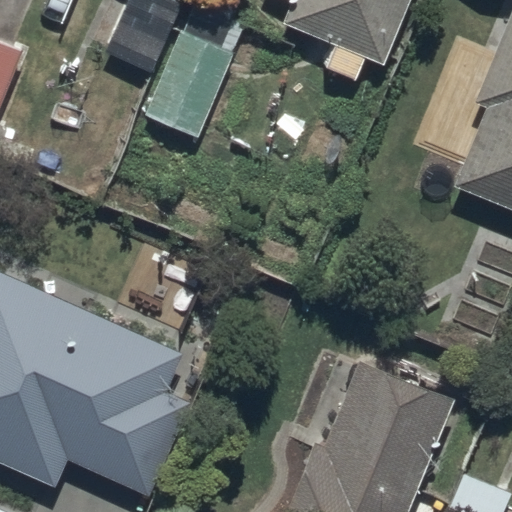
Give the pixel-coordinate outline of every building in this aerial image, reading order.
[(129,0),(107,54),(153,74),(181,9),(160,0),(129,0)] [(365,61),(383,68),(411,0),(294,0),(283,27),(335,48),(326,70),(357,83),(365,61)] [(453,190),(511,213),(511,15),(474,107),(486,111),(453,190)] [(145,118),(198,140),(234,57),(181,34),(145,118)] [(0,105),(22,53),(0,44),(0,105)] [(0,465),(56,490),(68,463),(150,499),(191,406),(167,395),(185,357),(0,274),(0,465)] [(409,511),(454,404),(359,365),(324,450),(315,446),(288,511),(409,511)]
